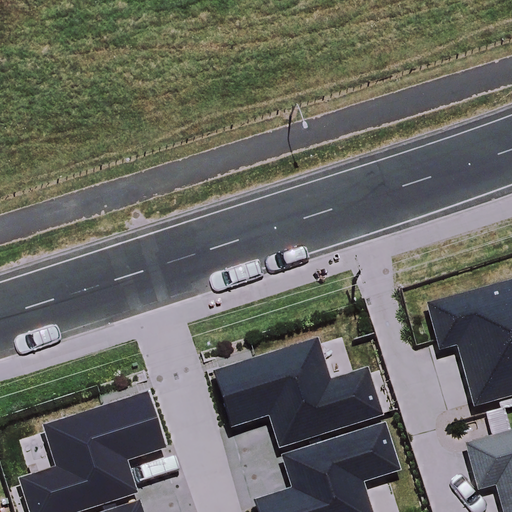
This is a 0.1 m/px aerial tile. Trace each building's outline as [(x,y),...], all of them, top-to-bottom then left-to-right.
[(511,286),(418,313),(432,360),(449,355),(466,416),(511,403),(511,286)] [(310,345),(216,372),(229,420),(271,408),(280,439),(370,411),(360,375),(322,387),(310,345)] [(156,445),(140,395),(46,425),(59,468),(22,479),(32,511),(63,511),(127,493),(115,457),(156,445)] [(379,428),(286,457),(296,492),(260,503),(262,511),(363,511),(354,479),(392,467),(379,428)] [(511,511),(511,435),(457,450),(470,500),(491,494),(495,511),(511,511)]
